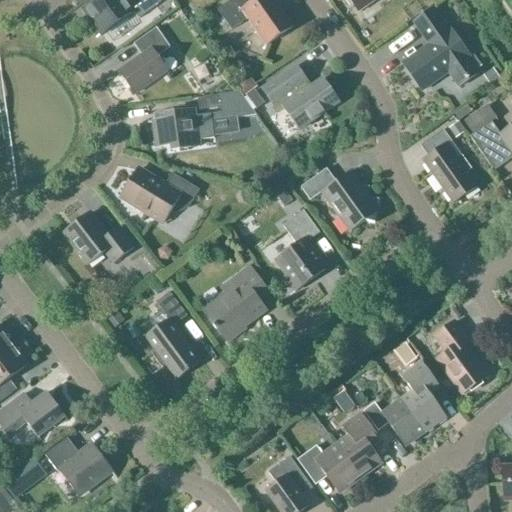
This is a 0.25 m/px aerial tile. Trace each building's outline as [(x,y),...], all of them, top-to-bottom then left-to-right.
[(89,9),(85,12),(102,36),(133,12),(139,20),(165,0),(96,0),(87,7),(89,9)] [(279,5),(275,0),(258,0),(249,6),(244,0),(233,0),(218,11),(232,31),(248,20),(267,46),(293,28),(278,6),(279,5)] [(378,0),(349,0),(359,13),(378,0)] [(449,33),(434,10),(414,24),(430,46),(403,65),(422,92),(452,71),(463,86),(479,75),(468,60),(470,58),(451,31),(449,33)] [(135,95),(168,73),(158,58),(171,49),(157,29),(134,45),(142,56),(119,72),(135,95)] [(274,105),(279,113),(285,109),(300,130),(338,104),(322,82),(311,89),(297,68),(263,91),(273,106),(274,105)] [(240,93),(219,96),(222,122),(257,116),(240,93)] [(172,152),(200,148),(199,142),(215,140),(211,115),(196,117),(195,111),(167,115),(168,120),(148,123),(148,124),(156,123),(159,147),(152,148),(152,149),(171,147),(172,152)] [(450,129),(456,138),(465,132),(459,123),(450,129)] [(492,123),(470,138),(494,173),(509,163),(507,160),(511,156),(511,128),(501,136),(492,123)] [(429,158),(423,162),(453,205),(478,188),(468,173),(471,170),(444,131),(421,147),(429,158)] [(336,183),(327,170),(301,189),(311,202),(323,194),(351,233),(365,223),(375,225),(379,200),(369,199),(350,173),(336,183)] [(165,187),(139,171),(122,199),(163,224),(180,197),(192,205),(200,191),(172,175),(165,187)] [(293,204),(284,192),(276,198),(285,210),(293,204)] [(304,212),(283,227),(297,246),(276,262),(287,277),(285,278),(296,293),(328,270),(308,243),(320,234),(304,212)] [(108,238),(90,214),(64,234),(89,266),(105,253),(114,264),(134,249),(119,229),(108,238)] [(207,312),(206,310),(205,311),(216,326),(214,327),(216,331),(219,329),(228,343),(245,330),(242,326),(264,311),(264,312),(265,311),(259,303),(270,296),(250,268),(221,289),(227,297),(207,312)] [(166,367),(177,381),(201,363),(175,327),(188,318),(172,297),(159,306),(170,322),(146,339),(156,353),(153,356),(163,370),(166,367)] [(113,329),(124,322),(119,314),(108,322),(113,329)] [(455,323),(433,338),(446,355),(437,362),(462,396),(488,377),(466,348),(470,345),(455,323)] [(0,355),(12,347),(0,331),(0,355)] [(409,346),(401,352),(407,360),(416,354),(409,346)] [(12,347),(0,355),(0,403),(12,394),(5,384),(27,367),(12,347)] [(422,364),(402,379),(413,394),(402,402),(425,433),(445,418),(428,396),(439,388),(422,364)] [(33,405),(25,395),(0,413),(0,427),(8,438),(27,424),(41,442),(42,441),(39,438),(64,418),(67,422),(68,421),(47,394),(33,405)] [(374,405),(363,413),(378,432),(388,425),(405,447),(425,433),(402,402),(382,416),(374,405)] [(336,447),(360,480),(381,464),(369,447),(379,441),(361,416),(343,428),(350,437),(336,447)] [(112,472),(92,446),(78,457),(73,451),(75,449),(68,440),(45,457),(58,473),(60,472),(79,497),(112,472)] [(327,478),(339,495),(360,480),(336,447),(323,457),(316,448),(297,462),(315,486),(327,478)] [(268,474),(276,485),(267,492),(281,511),(302,511),(308,508),(300,498),(312,489),(290,458),(268,474)] [(35,462),(2,487),(12,500),(46,475),(35,462)]
